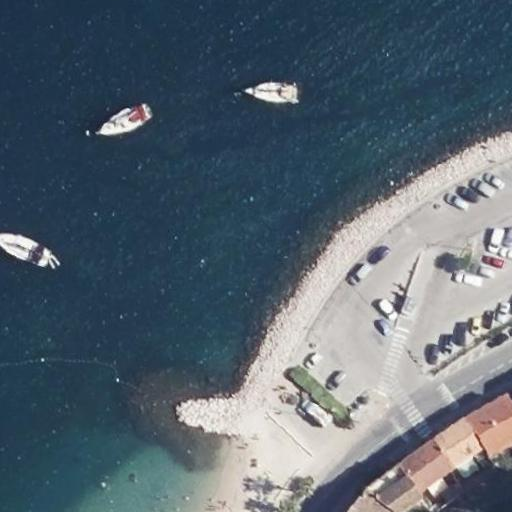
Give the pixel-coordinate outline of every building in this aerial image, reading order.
[(511,395),(502,382),(484,393),(510,432),(511,429),(511,395)] [(511,434),(510,432),(484,393),(463,405),(493,444),(504,436),(510,444),(511,442),(511,434)] [(493,444),(463,405),(432,427),(455,459),(479,442),(491,457),(498,452),(496,448),(493,444)] [(455,459),(432,427),(397,454),(424,483),(455,459)] [(424,483),(397,454),(362,481),(396,509),(399,506),(425,487),(426,486),(424,483)] [(466,473),(459,464),(457,466),(463,475),(466,473)] [(438,477),(426,486),(434,495),(445,486),(438,477)] [(396,509),(362,481),(335,511),(396,511),(398,510),(396,509)]
